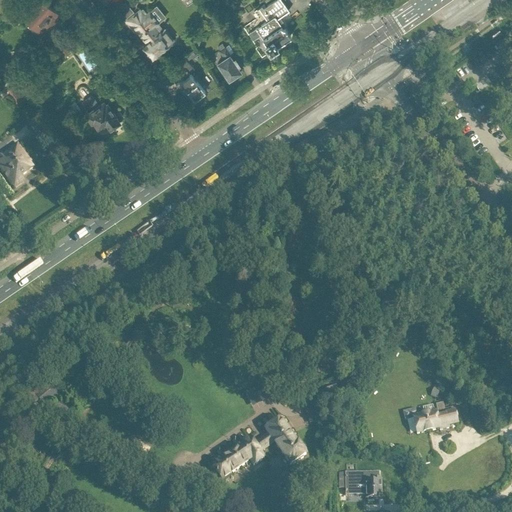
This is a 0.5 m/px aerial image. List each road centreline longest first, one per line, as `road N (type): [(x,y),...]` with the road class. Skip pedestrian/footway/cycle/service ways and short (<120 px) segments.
road 1 (primary): [(0,330),(379,71)]
road 2 (primary): [(198,157),(0,293)]
road 3 (unclassified): [(511,257),(379,71)]
road 4 (residential): [(198,157),(81,0)]
road 5 (primary): [(359,48),(198,157)]
road 6 (primary): [(379,71),(483,0)]
